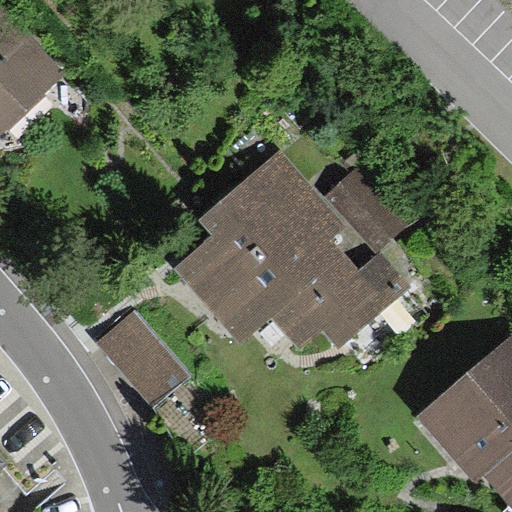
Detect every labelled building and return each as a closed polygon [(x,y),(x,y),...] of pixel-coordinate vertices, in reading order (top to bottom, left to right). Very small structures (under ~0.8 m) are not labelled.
[(0,6),(0,139),(67,79),(0,6)] [(213,248),(181,275),(241,345),(276,316),(304,349),(322,334),(342,357),(394,312),(341,250),(355,237),(285,156),(198,231),(213,248)] [(140,319),(102,349),(153,411),(190,381),(140,319)] [(511,350),(423,425),(475,488),(492,474),(511,497),(511,350)] [(0,511),(0,492),(16,479),(0,460),(0,511)]
